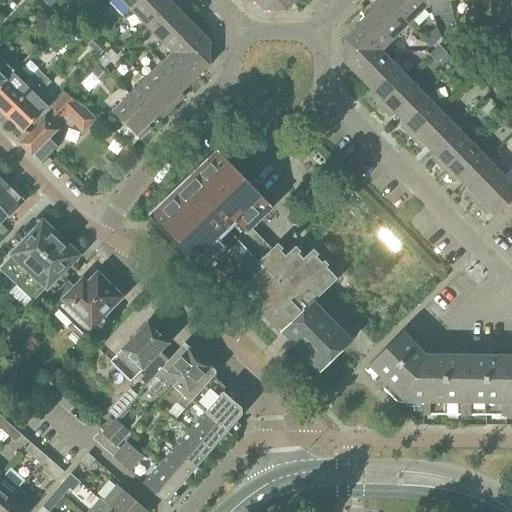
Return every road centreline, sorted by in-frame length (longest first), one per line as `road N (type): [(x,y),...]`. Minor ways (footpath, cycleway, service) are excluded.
road 1 (residential): [(275,438),(263,397),(95,224)]
road 2 (residential): [(481,242),(329,89),(313,35)]
road 3 (residential): [(95,224),(222,85),(247,36)]
road 4 (tertiary): [(290,483),(408,477),(483,495),(509,511)]
